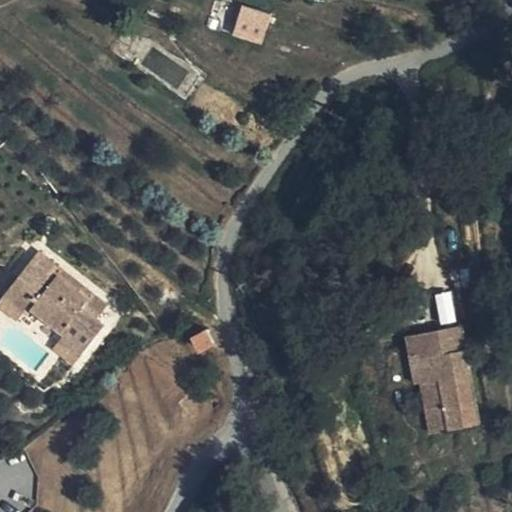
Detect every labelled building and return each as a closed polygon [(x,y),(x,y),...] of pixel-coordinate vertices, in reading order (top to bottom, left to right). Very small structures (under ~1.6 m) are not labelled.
[(262,44),(271,13),(241,5),(232,35),(262,44)] [(108,305),(92,293),(87,301),(57,277),(62,270),(46,258),(35,273),(27,266),(4,295),(26,312),(31,307),(64,333),(60,338),(82,356),(105,326),(97,320),(108,305)] [(87,301),(92,293),(62,270),(57,277),(87,301)] [(26,312),(4,295),(0,300),(0,306),(20,321),(26,312)] [(461,326),(437,330),(441,355),(412,360),(416,385),(423,384),(432,433),(480,424),(461,326)] [(216,343),(207,329),(193,337),(201,351),(216,343)] [(441,355),(437,330),(408,337),(412,360),(441,355)] [(75,365),(82,356),(60,338),(53,347),(75,365)]
